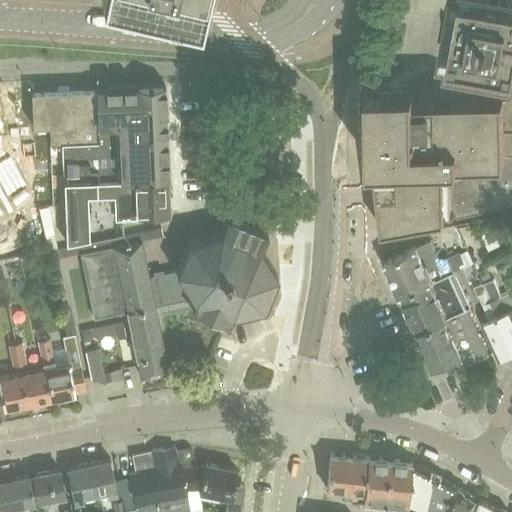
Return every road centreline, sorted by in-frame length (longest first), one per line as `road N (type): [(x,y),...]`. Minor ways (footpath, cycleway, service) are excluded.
road 1 (residential): [(0,74),(275,76),(302,90),(323,141)]
road 2 (residential): [(0,453),(143,423),(294,412)]
road 3 (residential): [(294,412),(321,249),(323,141)]
road 4 (tertiary): [(254,36),(0,19)]
road 5 (residential): [(479,462),(392,424),(294,412)]
